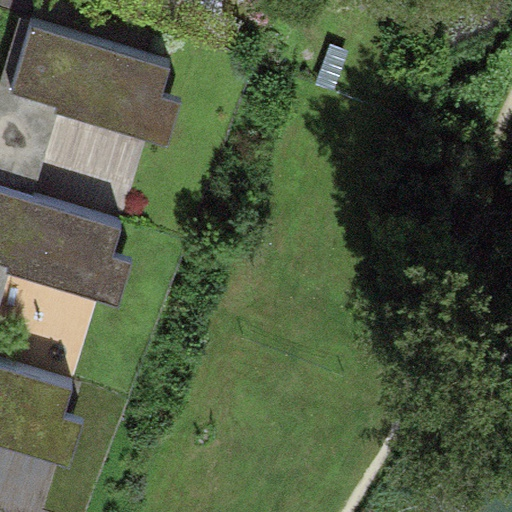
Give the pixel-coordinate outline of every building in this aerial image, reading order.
[(169,47),(32,6),(14,66),(12,73),(56,86),(54,93),(62,96),(170,128),(183,85),(160,78),(169,47)] [(12,73),(14,66),(4,63),(0,74),(0,171),(36,182),(62,96),(54,93),(56,86),(12,73)] [(36,182),(0,171),(0,243),(6,246),(4,252),(11,254),(120,288),(134,244),(111,237),(120,208),(36,182)] [(0,243),(0,290),(11,254),(4,252),(6,246),(0,243)] [(0,347),(0,427),(69,449),(84,405),(63,398),(72,371),(0,347)]
